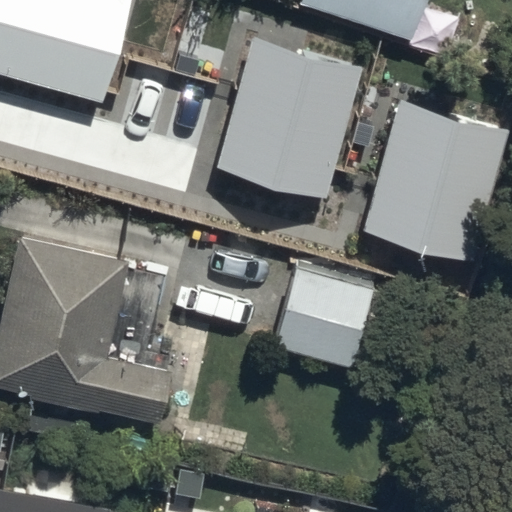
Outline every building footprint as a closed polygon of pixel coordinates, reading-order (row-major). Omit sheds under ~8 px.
[(129,0),(0,0),(0,76),(102,104),(129,0)] [(410,0),(308,0),(400,31),(410,0)] [(360,69),(251,40),(215,174),(324,203),(360,69)] [(507,128),(401,99),(366,231),(472,259),(507,128)] [(126,249),(13,220),(0,269),(0,364),(154,403),(168,349),(104,332),(126,249)] [(348,364),(366,284),(287,266),(269,346),(348,364)] [(0,488),(0,511),(99,511),(101,506),(0,488)]
